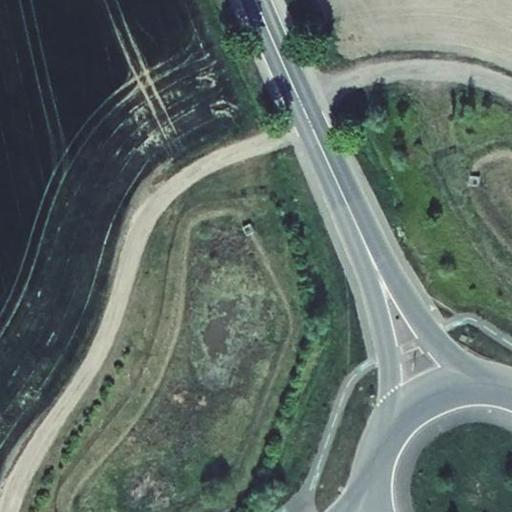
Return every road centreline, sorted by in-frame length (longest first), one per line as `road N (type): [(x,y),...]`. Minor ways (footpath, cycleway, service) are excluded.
road 1 (track): [(305,112),(185,169),(150,202),(94,365),(26,466),(8,511)]
road 2 (secondary): [(355,223),(256,0)]
road 3 (secondary): [(503,387),(431,334),(355,223)]
road 4 (track): [(305,112),(364,77),(401,70),(453,74),(511,94)]
road 5 (secondary): [(355,223),(391,372),(386,437)]
road 6 (primary): [(503,387),(441,390),(405,412),(386,437)]
